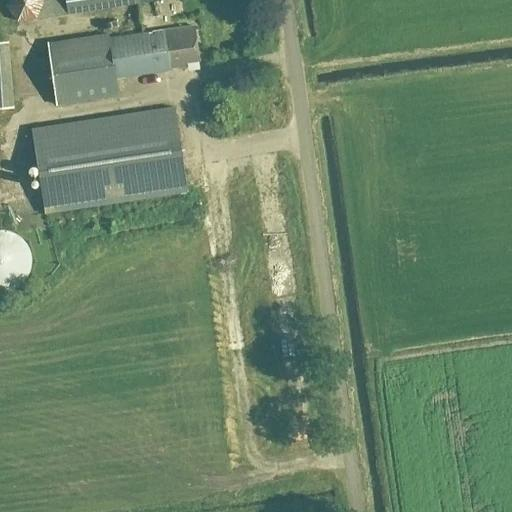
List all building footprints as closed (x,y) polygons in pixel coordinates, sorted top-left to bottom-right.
[(42,0),(6,0),(5,5),(17,22),(36,19),(43,0),(42,0)] [(155,0),(64,0),(66,14),(155,0)] [(106,34),(47,44),(56,104),(116,94),(113,79),(184,68),(183,63),(198,61),(193,26),(107,40),(106,34)] [(173,107),(32,129),(45,212),(186,191),(183,173),(173,107)] [(0,292),(3,293),(11,290),(19,286),(25,279),(29,271),(31,263),(30,254),(27,245),(21,238),(14,233),(5,230),(0,230),(0,292)] [(253,389),(234,389),(234,421),(253,421),(253,389)]
